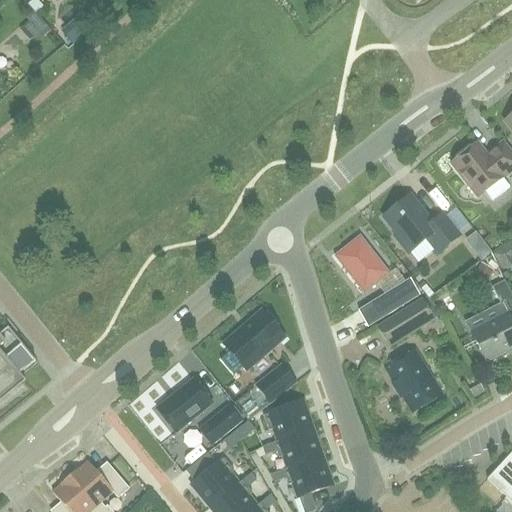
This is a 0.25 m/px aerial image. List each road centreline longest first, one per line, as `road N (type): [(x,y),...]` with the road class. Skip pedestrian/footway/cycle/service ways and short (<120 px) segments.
road 1 (residential): [(371,487),(280,228)]
road 2 (residential): [(280,228),(257,257),(92,394)]
road 3 (residential): [(452,95),(399,125),(280,228)]
road 4 (residential): [(511,399),(371,487)]
road 5 (residential): [(92,394),(0,287)]
road 6 (residential): [(92,394),(0,475)]
